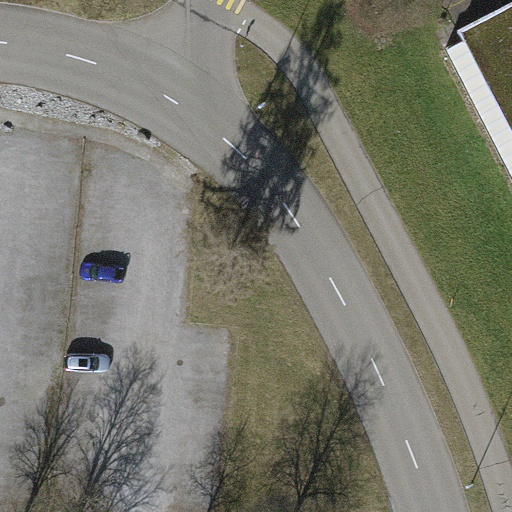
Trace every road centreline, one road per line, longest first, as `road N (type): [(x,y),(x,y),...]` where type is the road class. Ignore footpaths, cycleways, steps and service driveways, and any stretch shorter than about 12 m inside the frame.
road 1 (unclassified): [(433,511),(388,396),(286,205),(224,138),(167,97)]
road 2 (unclassified): [(167,97),(72,56),(0,44)]
